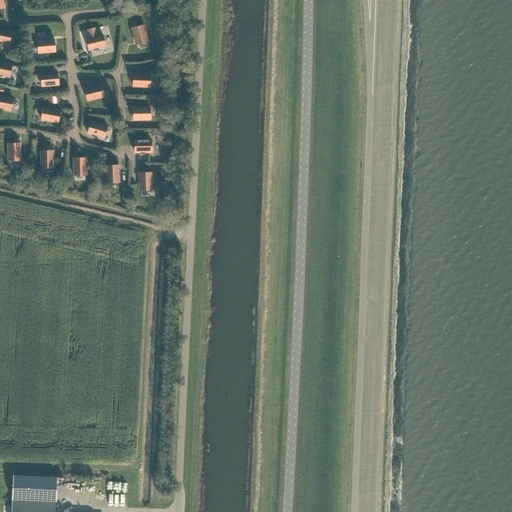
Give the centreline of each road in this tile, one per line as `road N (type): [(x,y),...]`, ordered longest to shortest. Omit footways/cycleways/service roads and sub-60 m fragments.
road 1 (unclassified): [(178,511),(204,0)]
road 2 (tertiary): [(284,511),(306,0)]
